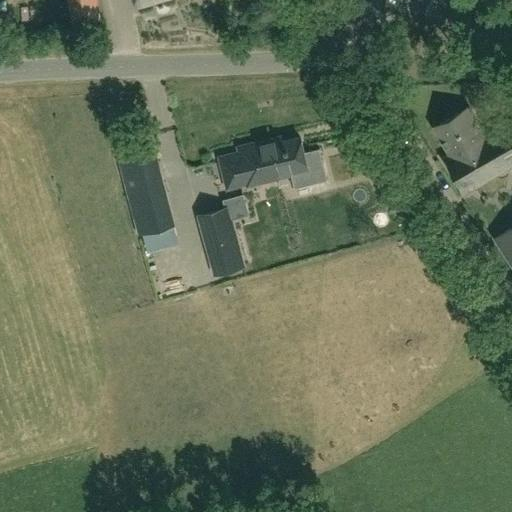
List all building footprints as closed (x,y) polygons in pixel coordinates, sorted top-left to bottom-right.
[(76,25),(82,25),(98,21),(94,0),(67,0),(71,24),(76,23),(76,25)] [(292,108),(245,110),(246,139),(294,136),(292,108)] [(511,118),(484,134),(469,108),(436,127),(451,153),(446,156),(467,193),(511,166),(511,118)] [(327,180),(319,149),(304,152),(301,137),(275,144),(274,139),(239,147),(240,153),(221,157),(228,187),(248,182),(249,185),(262,181),(292,174),(295,187),(327,180)] [(340,152),(345,163),(360,157),(355,146),(340,152)] [(120,160),(140,235),(174,226),(154,151),(120,160)] [(369,172),(364,159),(343,167),(348,180),(369,172)] [(490,230),(511,218),(511,192),(480,210),(490,230)] [(228,209),(226,209),(200,216),(215,273),(243,265),(231,220),(228,209)] [(511,227),(496,238),(511,262),(511,227)]
